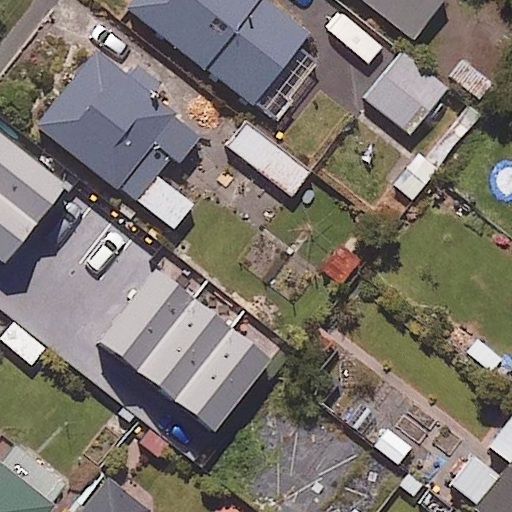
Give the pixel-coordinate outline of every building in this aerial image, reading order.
[(316,46),(257,0),(142,0),(127,19),(270,132),(322,66),(309,55),(316,46)] [(351,0),(414,48),(447,4),(442,0),(351,0)] [(165,190),(201,144),(151,105),(161,93),(139,75),(130,86),(94,58),(34,134),(142,219),(172,241),(194,211),(165,190)] [(448,94),(402,58),(366,104),(412,140),(448,94)] [(311,177),(245,129),(228,152),(293,201),(311,177)] [(68,229),(0,175),(0,286),(47,324),(68,297),(87,312),(118,272),(99,257),(114,237),(82,211),(68,229)] [(492,376),(507,359),(474,328),(458,345),(492,376)] [(511,511),(511,414),(486,447),(505,462),(495,475),(471,456),(445,489),(474,511),(511,511)] [(0,511),(37,511),(63,480),(0,429),(0,511)] [(138,511),(143,507),(101,474),(70,511),(138,511)] [(247,511),(233,496),(216,511),(247,511)]
